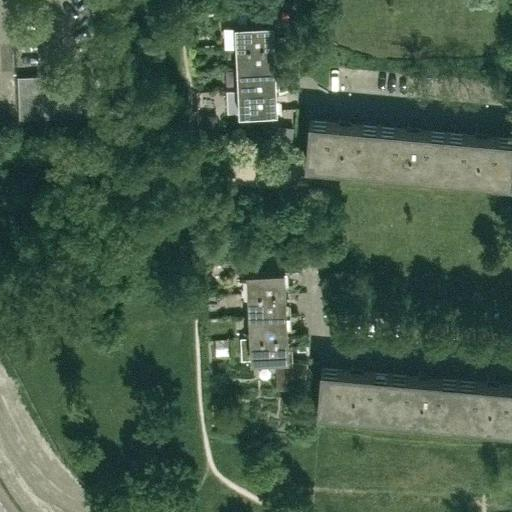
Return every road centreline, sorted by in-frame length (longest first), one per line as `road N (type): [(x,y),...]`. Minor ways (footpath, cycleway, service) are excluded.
road 1 (residential): [(511,113),(305,93),(302,31)]
road 2 (residential): [(511,357),(317,339),(313,274)]
